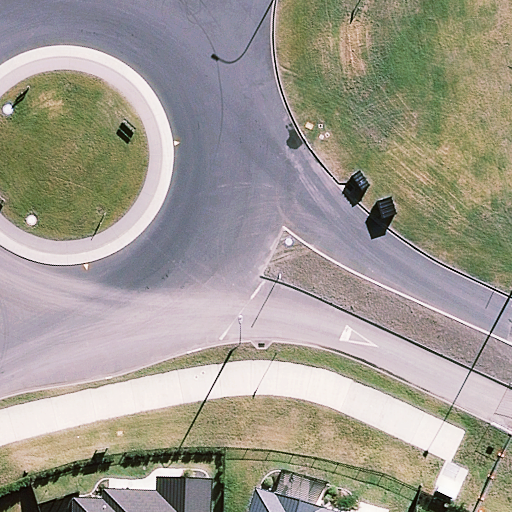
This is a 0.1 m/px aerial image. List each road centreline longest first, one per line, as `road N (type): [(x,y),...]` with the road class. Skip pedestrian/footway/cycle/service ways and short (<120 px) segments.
road 1 (tertiary): [(511,419),(278,320),(134,307)]
road 2 (tertiary): [(231,130),(511,258)]
road 3 (tertiary): [(231,130),(220,219),(165,291),(134,307)]
road 4 (tertiary): [(337,0),(287,62),(226,114)]
road 5 (tertiary): [(124,0),(178,31),(203,60),(226,114)]
